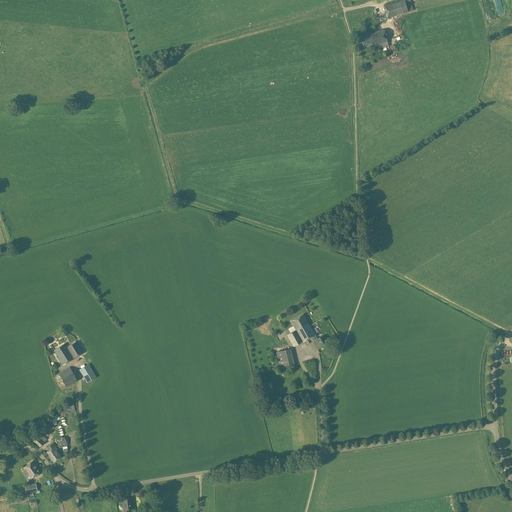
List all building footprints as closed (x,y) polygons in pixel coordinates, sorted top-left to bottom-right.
[(389,19),(408,12),(405,0),(403,0),(385,5),(389,19)] [(375,50),(389,46),(384,30),(362,36),(365,48),(373,45),(375,50)] [(293,347),(311,337),(314,335),(303,314),(290,321),(295,330),(287,335),(293,347)] [(320,338),(317,339),(314,335),(311,337),(317,349),(324,345),(320,338)] [(63,365),(83,353),(76,341),(67,347),(65,344),(54,350),(63,365)] [(291,348),(277,351),(280,367),(294,364),(291,348)] [(87,383),(96,377),(88,364),(79,370),(87,383)] [(66,386),(77,380),(70,367),(59,373),(66,386)] [(64,417),(63,416),(71,411),(69,407),(67,405),(61,410),(56,412),(60,419),(64,417)] [(46,427),(49,431),(55,427),(52,423),(46,427)] [(39,448),(47,439),(40,434),(32,443),(39,448)] [(59,448),(68,445),(64,437),(63,438),(62,436),(55,439),(59,448)] [(53,462),(61,457),(54,448),(55,447),(52,444),(47,448),(49,451),(47,453),(53,462)] [(36,475),(40,472),(33,461),(28,465),(36,475)] [(36,475),(28,465),(24,468),(31,478),(36,475)] [(32,492),(37,491),(36,484),(25,486),(26,493),(20,494),(20,498),(27,497),(33,495),(32,492)] [(128,511),(128,510),(132,509),(131,498),(123,500),(124,510),(124,511),(128,511)]
